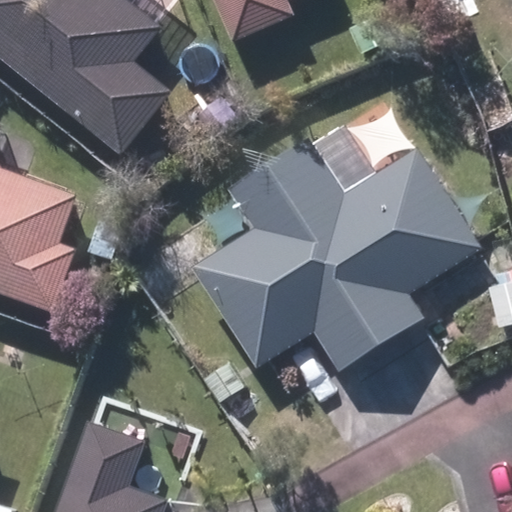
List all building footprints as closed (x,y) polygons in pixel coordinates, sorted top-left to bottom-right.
[(0,0),(0,39),(116,143),(163,91),(118,51),(150,16),(131,0),(0,0)] [(225,0),(237,26),(292,2),(290,0),(225,0)] [(422,305),(402,276),(466,239),(408,132),(344,175),(315,126),(235,174),(265,213),(197,254),(261,356),(319,314),(342,352),(422,305)] [(77,186),(0,160),(0,267),(46,282),(77,186)] [(287,381),(255,396),(280,447),(312,432),(287,381)] [(145,432),(98,415),(62,511),(163,511),(171,492),(129,477),(145,432)]
